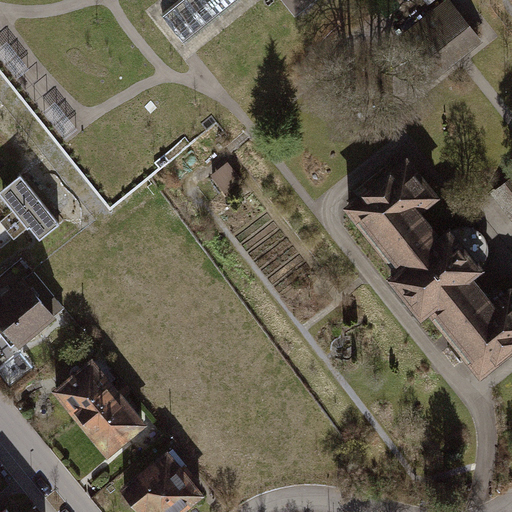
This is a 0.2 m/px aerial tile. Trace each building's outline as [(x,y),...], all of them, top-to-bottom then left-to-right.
[(0,0),(0,57),(110,209),(293,63),(242,0),(0,0)] [(482,40),(449,0),(447,0),(404,34),(438,76),(482,40)] [(339,208),(390,271),(382,278),(417,321),(426,314),(477,378),(511,349),(511,295),(506,288),(492,298),(474,276),(481,271),(446,227),(441,231),(424,210),(439,198),(403,154),(377,175),(374,170),(359,182),(364,188),(339,208)] [(60,223),(20,174),(0,190),(0,193),(28,228),(29,227),(40,239),(60,223)] [(0,332),(11,346),(17,341),(18,343),(63,307),(34,272),(0,299),(0,332)] [(57,390),(82,421),(127,384),(123,380),(114,388),(92,361),(57,390)] [(130,388),(127,384),(82,421),(107,452),(143,423),(121,396),(130,388)] [(168,453),(125,488),(144,511),(176,511),(200,494),(168,453)]
